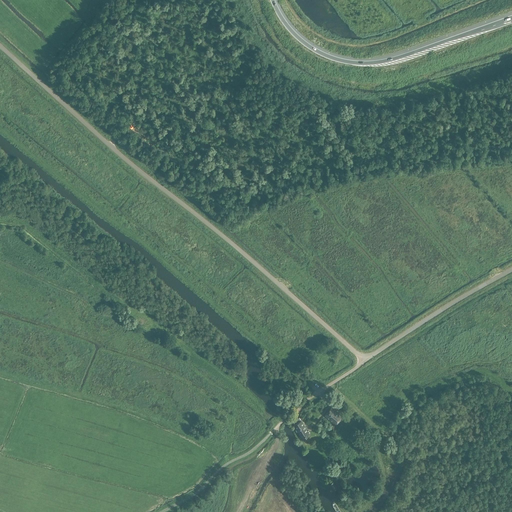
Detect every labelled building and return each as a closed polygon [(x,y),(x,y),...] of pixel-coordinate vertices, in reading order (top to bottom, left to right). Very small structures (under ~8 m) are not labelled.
[(324,416),(335,425),(341,417),(331,408),(324,416)] [(293,421),(295,424),(294,425),(298,432),(306,428),(302,421),(301,421),(299,418),(293,421)] [(306,428),(298,432),(302,439),(309,435),(308,433),(310,432),(309,430),(307,431),(306,428)] [(341,445),(347,451),(358,442),(352,435),(341,445)] [(339,457),(335,451),(330,455),(334,460),(339,457)]
